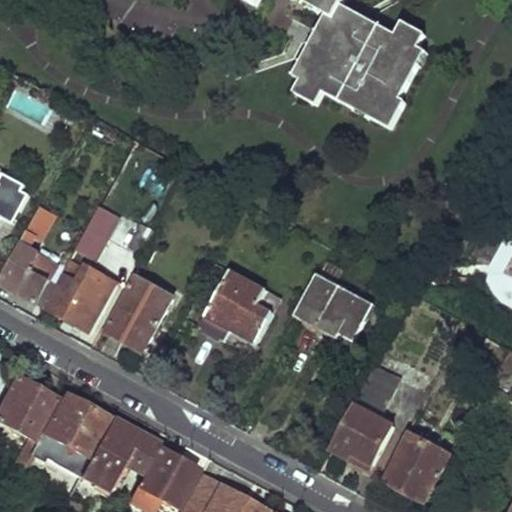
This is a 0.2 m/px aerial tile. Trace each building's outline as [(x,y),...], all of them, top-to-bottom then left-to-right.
[(290,0),(329,21),(335,25),(345,11),(351,0),(241,0),(259,9),(264,0),(290,0)] [(327,97),(393,133),(407,107),(402,104),(427,59),(421,54),(428,41),(407,30),(400,41),(345,11),(335,25),(329,21),(298,81),(306,85),(298,98),(320,109),(327,97)] [(0,50),(4,79),(49,73),(48,64),(62,62),(59,39),(0,46),(0,50)] [(11,241),(23,248),(42,210),(46,203),(34,197),(11,241)] [(75,250),(95,260),(119,216),(99,205),(75,250)] [(4,285),(39,304),(50,283),(33,272),(40,256),(32,251),(51,214),(42,210),(23,248),(4,285)] [(131,248),(146,255),(158,233),(143,225),(131,248)] [(33,272),(50,283),(60,267),(40,256),(33,272)] [(235,334),(258,347),(274,315),(261,308),(267,295),(231,275),(203,331),(228,345),(235,334)] [(297,318),(353,348),(375,305),(319,276),(297,318)] [(53,310),(90,333),(108,300),(69,279),(53,310)] [(107,334),(146,355),(166,317),(143,304),(151,287),(136,279),(107,334)] [(43,434),(60,402),(18,380),(0,413),(0,422),(37,445),(43,434)] [(358,408),(383,421),(393,402),(369,388),(358,408)] [(37,445),(32,456),(45,463),(48,461),(82,478),(91,460),(89,459),(109,422),(66,398),(46,436),(43,434),(37,445)] [(335,453),(373,473),(397,429),(383,421),(358,408),(335,453)] [(91,460),(82,478),(94,486),(97,483),(112,490),(124,467),(143,477),(157,449),(112,423),(91,460)] [(387,483),(430,505),(455,458),(411,435),(387,483)] [(137,488),(129,502),(146,511),(156,511),(162,503),(177,510),(196,474),(159,453),(140,489),(137,488)] [(186,511),(212,511),(214,509),(219,511),(221,511),(238,481),(211,466),(186,511)]
